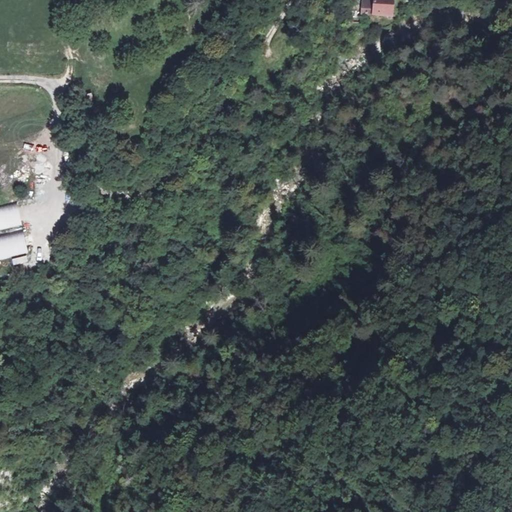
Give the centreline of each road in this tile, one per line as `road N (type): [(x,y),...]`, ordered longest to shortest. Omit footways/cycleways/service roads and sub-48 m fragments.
road 1 (track): [(0,79),(66,90),(86,180),(112,195),(140,193),(188,159),(294,0)]
road 2 (track): [(32,251),(61,176),(68,45)]
